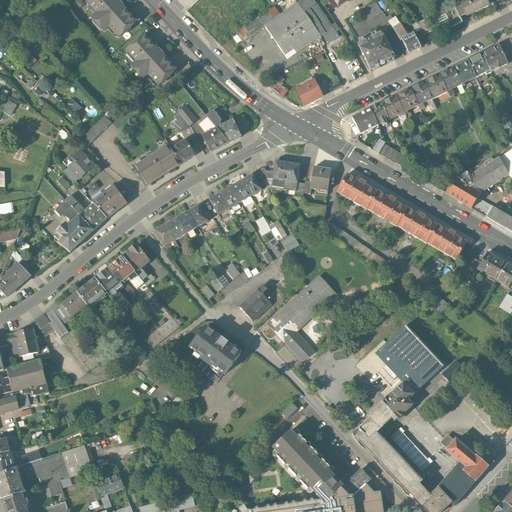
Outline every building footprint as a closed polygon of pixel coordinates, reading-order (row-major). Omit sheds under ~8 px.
[(117,2),(115,0),(89,0),(86,2),(96,13),(92,18),(104,31),(108,26),(118,37),(123,33),(126,33),(131,29),(130,26),(135,22),(121,6),(121,5),(118,1),(117,2)] [(339,38),(316,4),(315,5),(312,0),(303,0),(298,4),(321,38),(323,36),(329,44),(339,38)] [(455,0),(425,15),(427,19),(433,32),(435,36),(462,23),(460,18),(465,16),(466,17),(489,6),(486,0),(455,0)] [(375,2),(360,11),(367,22),(382,12),(375,2)] [(273,21),(264,27),(287,60),(321,38),(298,4),(273,21)] [(264,27),(273,21),(267,12),(236,34),(242,43),(264,27)] [(401,41),(402,41),(401,40),(406,38),(393,19),(388,22),(401,41)] [(427,19),(417,24),(420,31),(423,37),(433,32),(427,19)] [(395,58),(382,33),(377,35),(376,33),(375,33),(372,35),(372,36),(373,38),(364,42),(363,40),(362,40),(359,41),(359,42),(360,44),(358,45),(371,70),(395,58)] [(401,40),(402,41),(409,54),(421,48),(413,34),(406,38),(401,40)] [(157,50),(143,35),(139,39),(136,39),(131,43),(131,46),(126,51),(136,61),(131,66),(143,79),(148,75),(158,86),(163,81),(166,82),(170,77),(170,75),(175,70),(162,55),(162,54),(159,50),(157,50)] [(498,47),(482,55),(490,71),(498,67),(499,69),(507,65),(498,47)] [(482,55),(467,63),(475,78),(485,74),(486,75),(491,73),(490,71),(482,55)] [(313,61),(305,65),(308,71),(316,68),(313,61)] [(467,63),(453,70),(461,85),(462,87),(464,86),(463,84),(475,78),(467,63)] [(453,70),(438,77),(446,94),(448,98),(453,96),(450,90),(461,85),(453,70)] [(438,77),(425,83),(433,100),(446,94),(438,77)] [(284,81),(279,78),(275,83),(274,82),(268,89),(282,99),(287,92),(280,86),(284,81)] [(317,88),(314,82),(308,85),(302,88),(296,91),(304,106),(321,97),(317,88)] [(425,83),(411,90),(419,107),(433,100),(425,83)] [(411,90),(396,97),(404,114),(419,107),(411,90)] [(396,97),(381,104),(389,121),(404,114),(396,97)] [(74,101),(68,108),(76,114),(82,107),(74,101)] [(2,113),(9,117),(16,106),(8,102),(2,113)] [(389,121),(381,104),(370,110),(378,126),(389,121)] [(196,121),(184,107),(178,112),(179,113),(189,126),(196,121)] [(370,110),(352,119),(360,135),(378,126),(370,110)] [(223,126),(212,112),(206,116),(216,129),(217,129),(223,126)] [(180,134),(189,126),(179,113),(173,118),(176,121),(171,124),(180,134)] [(79,140),(86,148),(112,123),(104,115),(79,140)] [(223,126),(217,129),(229,144),(240,138),(238,132),(248,127),(243,116),(223,126)] [(229,144),(217,129),(216,129),(202,136),(210,153),(229,144)] [(385,144),(373,137),(367,148),(379,154),(385,144)] [(185,140),(170,149),(180,165),(194,155),(190,148),(192,146),(190,143),(188,145),(185,140)] [(168,146),(133,168),(145,187),(180,165),(170,149),(168,146)] [(401,155),(385,146),(380,155),(395,164),(395,163),(401,155)] [(511,150),(499,158),(510,175),(511,176),(511,150)] [(76,162),(65,173),(74,184),(80,179),(81,180),(94,167),(81,152),(73,159),(76,162)] [(406,157),(401,154),(401,155),(395,163),(400,166),(406,157)] [(69,156),(63,161),(67,166),(73,160),(69,156)] [(499,158),(469,177),(481,194),(510,175),(499,158)] [(287,164),(276,162),(272,183),(284,185),(287,164)] [(300,166),(287,164),(284,185),(283,189),(295,191),(296,191),(297,184),(298,180),(300,180),(301,176),(298,176),(300,166)] [(331,171),(313,168),(311,182),(310,190),(312,190),(328,193),(331,171)] [(469,177),(466,172),(455,179),(445,194),(471,209),(478,198),(481,194),(469,177)] [(252,175),(242,181),(251,196),(261,191),(260,189),(262,187),(259,182),(257,183),(252,175)] [(65,189),(71,185),(63,176),(58,180),(65,189)] [(367,212),(376,196),(365,189),(366,188),(360,184),(359,186),(347,179),(337,196),(366,213),(367,212)] [(242,181),(231,187),(240,203),(251,196),(242,181)] [(311,182),(306,181),(305,185),(303,194),(311,196),(312,190),(310,190),(311,182)] [(305,185),(297,184),(296,191),(295,191),(295,196),(303,197),(303,194),(305,185)] [(114,187),(92,204),(93,205),(106,219),(126,204),(114,187)] [(231,187),(220,194),(228,209),(240,203),(231,187)] [(220,194),(209,200),(217,216),(228,209),(220,194)] [(397,227),(406,211),(395,205),(395,204),(389,200),(388,202),(376,195),(376,196),(367,212),(396,228),(397,227)] [(106,219),(93,205),(85,213),(83,211),(82,211),(69,197),(65,201),(70,206),(80,217),(79,217),(92,231),(106,219)] [(511,218),(478,198),(471,209),(511,233),(511,218)] [(0,206),(0,216),(13,214),(11,204),(0,206)] [(92,231),(79,217),(80,217),(70,206),(62,213),(72,223),(68,226),(66,223),(55,233),(56,234),(52,239),(69,253),(92,231)] [(198,206),(188,212),(197,228),(207,222),(205,218),(208,217),(205,212),(202,213),(198,206)] [(426,242),(436,227),(425,220),(425,219),(419,215),(418,217),(406,210),(406,211),(397,227),(426,243),(426,242)] [(188,212),(176,218),(186,234),(197,228),(188,212)] [(263,235),(272,230),(264,216),(255,221),(263,235)] [(176,218),(165,225),(175,240),(186,234),(176,218)] [(386,261),(329,222),(323,231),(379,270),(386,261)] [(165,225),(155,231),(164,246),(175,240),(165,225)] [(456,259),(465,242),(454,236),(455,234),(449,231),(448,233),(436,226),(436,227),(426,242),(456,259)] [(0,234),(0,255),(1,255),(0,250),(0,244),(16,241),(20,230),(0,234)] [(136,246),(122,258),(141,282),(147,277),(140,269),(149,261),(136,246)] [(268,251),(264,253),(268,263),(273,261),(268,251)] [(507,265),(487,253),(477,269),(497,281),(507,265)] [(141,282),(122,258),(108,269),(119,283),(122,281),(127,277),(137,290),(143,284),(141,282)] [(232,262),(225,268),(233,278),(240,272),(232,262)] [(6,298),(30,277),(18,264),(3,279),(2,282),(6,286),(0,291),(6,298)] [(511,282),(511,267),(507,265),(497,281),(508,288),(511,282)] [(108,269),(95,280),(106,294),(119,283),(108,269)] [(222,272),(211,281),(219,290),(229,282),(222,272)] [(285,345),(304,366),(316,355),(298,336),(340,298),(320,275),(267,323),(273,330),(268,334),(281,349),(285,345)] [(95,280),(78,293),(88,307),(89,308),(106,294),(95,280)] [(78,292),(61,304),(71,318),(88,307),(78,293),(78,292)] [(240,308),(253,322),(271,307),(258,292),(240,308)] [(511,310),(511,298),(506,295),(498,308),(509,315),(511,310)] [(52,308),(33,320),(44,338),(54,332),(57,337),(67,331),(52,308)] [(157,331),(156,330),(153,332),(160,341),(180,326),(174,318),(157,331)] [(444,366),(406,326),(375,355),(402,383),(403,383),(414,395),(444,366)] [(34,328),(23,330),(24,333),(13,335),(15,345),(8,346),(11,361),(39,355),(34,328)] [(242,357),(205,328),(188,351),(225,379),(242,357)] [(13,335),(0,338),(0,348),(8,346),(15,345),(13,335)] [(464,374),(455,364),(441,376),(450,386),(464,374)] [(40,365),(4,374),(10,398),(25,394),(46,388),(40,365)] [(4,374),(0,375),(0,402),(11,400),(10,398),(4,374)] [(394,424),(413,406),(409,401),(414,396),(414,395),(403,383),(402,383),(381,403),(366,417),(369,420),(358,430),(364,436),(358,441),(408,495),(409,494),(421,507),(432,498),(430,495),(419,485),(422,482),(379,435),(383,435),(383,428),(391,421),(394,424)] [(46,388),(25,394),(28,406),(36,404),(35,399),(48,396),(46,388)] [(11,400),(0,402),(0,406),(3,417),(18,413),(18,410),(28,408),(28,406),(25,394),(10,398),(11,400)] [(292,403),(281,412),(286,418),(297,408),(292,403)] [(175,426),(198,444),(204,437),(181,419),(175,426)] [(343,486),(291,431),(272,449),(278,455),(277,457),(320,501),(249,511),(383,511),(381,492),(374,493),(366,485),(371,480),(361,470),(343,486)] [(489,467),(457,440),(455,442),(448,437),(445,441),(442,444),(448,450),(446,453),(458,463),(464,468),(462,471),(475,483),(489,467)] [(5,440),(0,441),(0,455),(9,453),(8,453),(5,440)] [(9,453),(0,455),(0,473),(15,470),(17,469),(40,461),(38,454),(19,460),(20,462),(15,463),(14,466),(12,466),(9,453)] [(458,463),(438,488),(454,507),(475,483),(462,471),(464,468),(458,463)] [(15,470),(0,473),(0,492),(2,501),(21,495),(23,494),(15,470)] [(96,486),(101,501),(102,500),(107,498),(123,493),(118,478),(96,486)] [(448,511),(454,507),(438,488),(430,495),(432,498),(421,507),(426,511),(448,511)] [(26,511),(21,495),(2,501),(5,511),(26,511)] [(192,495),(175,499),(178,511),(194,507),(192,495)] [(107,498),(102,500),(106,511),(111,509),(107,498)] [(511,511),(511,507),(504,500),(494,511),(511,511)] [(68,511),(65,503),(43,510),(43,511),(68,511)] [(163,511),(161,503),(139,508),(140,511),(163,511)]
